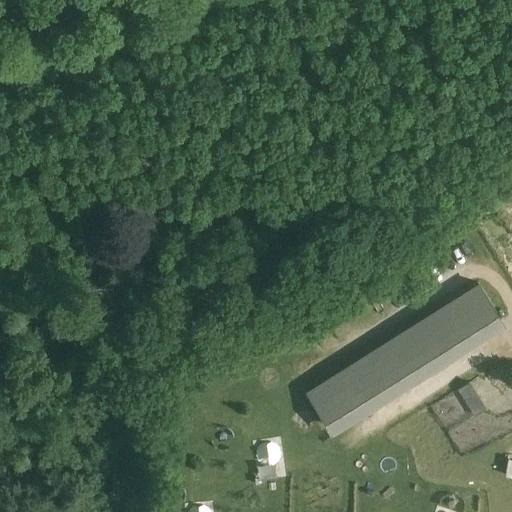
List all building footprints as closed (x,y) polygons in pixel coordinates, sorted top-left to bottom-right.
[(511,212),(482,231),(511,278),(511,212)] [(476,282),(307,390),(333,430),(502,322),(476,282)] [(511,378),(501,364),(485,375),(499,394),(511,384),(511,378)] [(469,415),(483,409),(472,381),(457,387),(469,415)] [(511,390),(502,398),(511,410),(511,390)] [(241,416),(241,451),(261,452),(262,417),(241,416)] [(213,471),(192,471),(194,506),(214,505),(213,471)] [(321,478),(322,511),(329,511),(341,511),(340,477),(321,478)] [(388,480),(382,511),(403,511),(408,483),(388,480)] [(447,511),(470,511),(473,488),(451,485),(447,511)]
